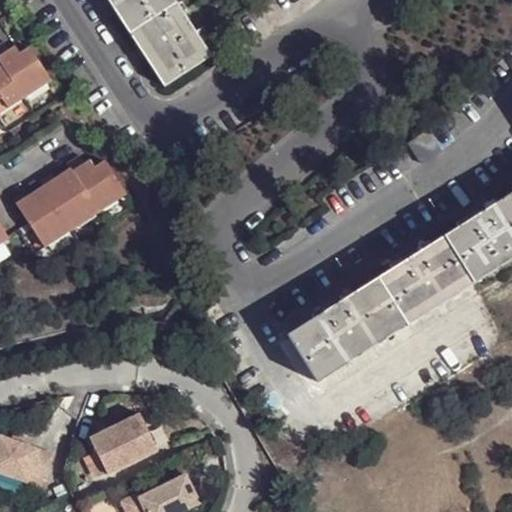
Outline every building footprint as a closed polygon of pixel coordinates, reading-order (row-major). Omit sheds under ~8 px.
[(175,0),(174,0),(107,0),(111,6),(128,32),(146,59),(163,85),(209,53),(175,0)] [(9,51),(2,41),(0,41),(0,63),(0,64),(23,100),(49,85),(28,49),(20,54),(13,58),(9,51)] [(9,51),(13,58),(20,54),(17,47),(9,51)] [(0,114),(23,100),(0,64),(0,114)] [(124,205),(104,172),(91,179),(86,182),(79,171),(75,165),(62,172),(67,179),(71,186),(93,223),(124,205)] [(86,182),(91,179),(85,168),(79,171),(86,182)] [(71,186),(67,179),(52,188),(56,195),(71,186)] [(93,223),(71,186),(56,195),(52,188),(48,181),(35,189),(39,196),(44,202),(66,240),(93,223)] [(473,282),(511,257),(511,192),(511,193),(485,210),(484,207),(477,212),(469,217),(471,219),(444,235),(418,252),(416,250),(409,254),(402,258),(404,261),(378,277),(340,301),(338,299),(332,303),(325,307),(327,310),(288,334),(318,381),(407,324),(473,282)] [(44,202),(39,196),(22,206),(27,212),(44,202)] [(66,240),(44,202),(27,212),(22,206),(18,199),(6,205),(38,257),(66,240)] [(93,431),(110,467),(157,445),(139,409),(93,431)] [(0,435),(0,434),(0,473),(41,488),(54,454),(0,435)] [(127,511),(163,511),(199,495),(185,465),(136,488),(135,485),(120,493),(119,495),(127,511)]
